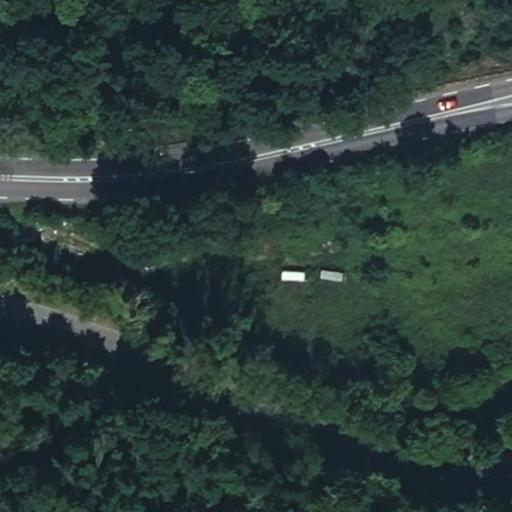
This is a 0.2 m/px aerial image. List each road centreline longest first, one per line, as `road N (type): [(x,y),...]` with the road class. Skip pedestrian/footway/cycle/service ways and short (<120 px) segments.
road 1 (tertiary): [(0,307),(442,468),(511,480)]
road 2 (secondary): [(0,180),(189,175),(511,101)]
road 3 (track): [(8,181),(10,211),(43,234),(96,248),(283,267),(370,259)]
